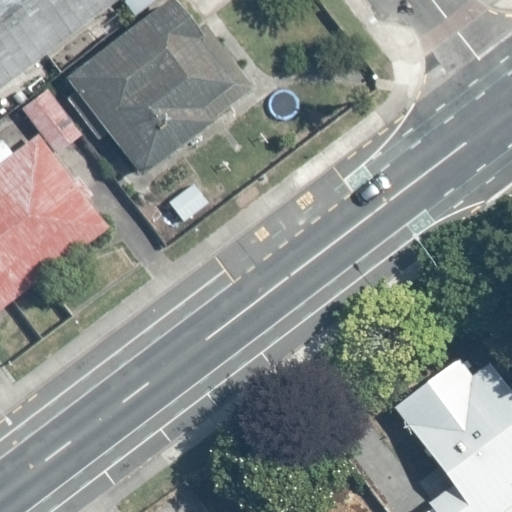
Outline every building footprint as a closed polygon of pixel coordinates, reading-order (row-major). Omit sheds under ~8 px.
[(0,0),(0,84),(113,0),(0,0)] [(200,42),(168,0),(157,0),(55,77),(129,175),(245,88),(206,37),(200,42)] [(42,88),(15,108),(50,153),(76,132),(42,88)] [(0,305),(104,227),(34,136),(7,157),(0,147),(0,305)] [(511,511),(511,402),(471,347),(386,410),(445,490),(422,506),(426,511),(511,511)]
